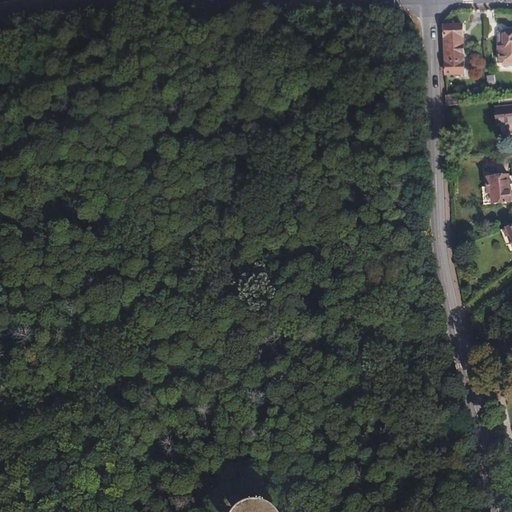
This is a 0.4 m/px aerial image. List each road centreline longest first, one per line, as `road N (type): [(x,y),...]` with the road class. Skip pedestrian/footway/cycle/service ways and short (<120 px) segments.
road 1 (motorway): [(402,511),(292,345),(253,270),(218,188),(160,0)]
road 2 (motorway): [(137,0),(219,276),(323,511)]
road 3 (tertiary): [(499,511),(439,248),(429,0)]
